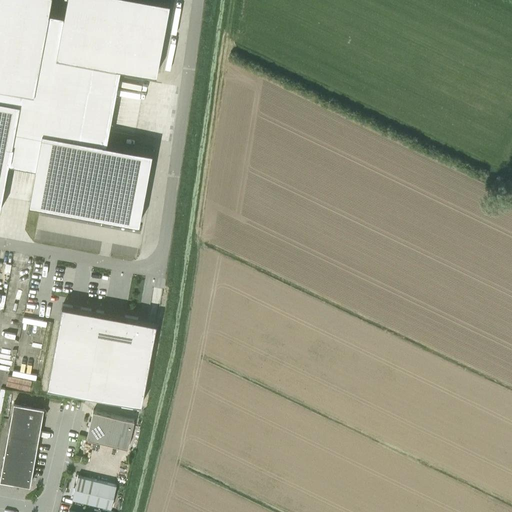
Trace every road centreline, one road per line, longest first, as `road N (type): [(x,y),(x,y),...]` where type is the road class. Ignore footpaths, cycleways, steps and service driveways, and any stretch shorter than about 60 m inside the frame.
road 1 (unclassified): [(0,246),(158,273),(196,0)]
road 2 (track): [(197,242),(229,0)]
